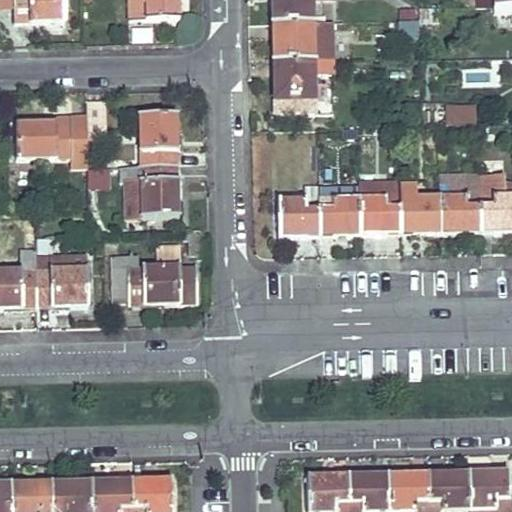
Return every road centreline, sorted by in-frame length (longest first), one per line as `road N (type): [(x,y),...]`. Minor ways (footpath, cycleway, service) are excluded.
road 1 (residential): [(222,62),(237,359)]
road 2 (residential): [(237,359),(322,322),(511,316)]
road 3 (residential): [(236,436),(511,430)]
road 4 (residential): [(237,359),(0,364)]
road 5 (residential): [(0,441),(236,436)]
road 6 (residential): [(222,62),(0,64)]
